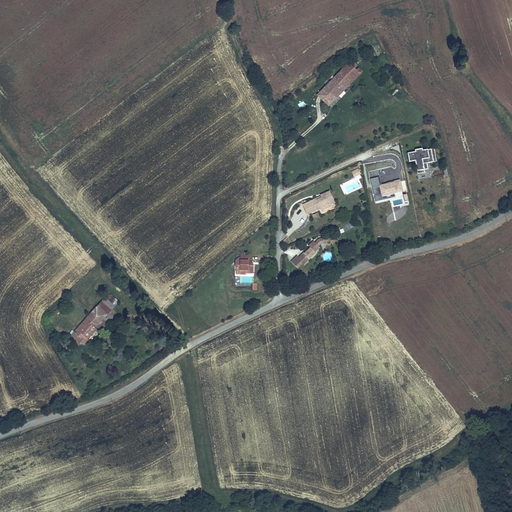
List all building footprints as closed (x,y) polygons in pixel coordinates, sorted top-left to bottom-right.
[(349,63),(325,87),(337,100),(360,75),(349,63)] [(337,100),(325,87),(317,96),(329,108),(337,100)] [(425,174),(423,165),(434,163),(433,158),(431,150),(423,152),(422,149),(415,151),(415,153),(407,154),(409,163),(415,162),(418,176),(425,174)] [(353,177),(360,175),(358,169),(351,171),(353,177)] [(380,177),(370,179),(376,204),(389,200),(392,208),(409,204),(406,194),(403,194),(400,180),(381,186),(380,177)] [(332,206),(336,204),(329,192),(320,196),(321,197),(302,205),(307,216),(320,210),(321,213),(332,207),(332,206)] [(326,238),(319,239),(315,242),(319,247),(321,244),(326,244),(326,238)] [(319,247),(315,242),(312,245),(310,248),(304,254),(303,253),(301,255),(299,257),(297,256),(290,262),(296,267),(298,270),(304,264),(304,265),(310,260),(317,254),(316,253),(320,248),(319,247)] [(249,260),(251,260),(251,254),(240,254),(240,258),(237,258),(235,261),(235,267),(236,267),(236,271),(236,275),(246,275),(246,274),(253,274),(254,265),(249,265),(249,260)] [(119,302),(109,293),(104,298),(115,307),(119,302)] [(115,307),(104,298),(97,306),(108,315),(111,311),(115,307)] [(108,315),(97,306),(85,320),(95,329),(108,315)] [(85,320),(69,337),(74,341),(82,348),(87,342),(97,331),(95,329),(85,320)]
